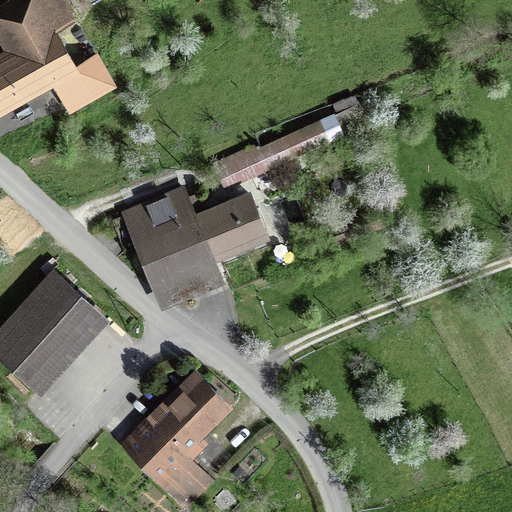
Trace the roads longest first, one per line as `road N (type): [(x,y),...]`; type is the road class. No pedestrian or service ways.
road 1 (track): [(511,264),(346,323),(274,359),(251,382)]
road 2 (residential): [(336,511),(293,430),(251,382),(176,327)]
road 3 (residential): [(176,327),(35,484),(22,511)]
road 4 (residential): [(176,327),(0,173)]
